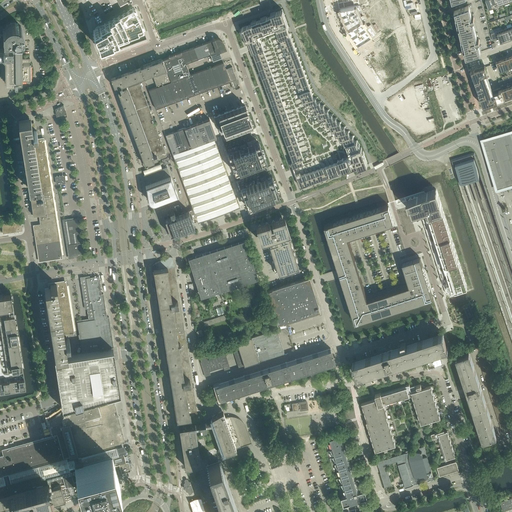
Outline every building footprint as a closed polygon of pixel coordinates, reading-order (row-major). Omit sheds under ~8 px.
[(336,0),(337,4),(338,4),(339,10),(340,10),(359,5),(358,0),(336,0)] [(491,0),(485,0),(489,10),(494,8),(491,0)] [(497,0),(491,0),(494,8),(499,7),(499,5),(497,0)] [(340,10),(349,30),(365,19),(364,15),(359,17),(357,11),(361,9),(359,5),(340,10)] [(469,16),(472,16),(469,5),(454,10),(455,16),(456,20),(458,19),(459,24),(457,24),(458,28),(459,33),(475,29),(473,21),(470,21),(470,20),(474,19),(474,16),(469,17),(469,16)] [(95,29),(93,30),(97,39),(100,48),(102,48),(128,38),(144,32),(143,30),(142,27),(141,24),(139,20),(133,8),(108,21),(105,23),(95,29)] [(400,9),(388,12),(390,19),(391,19),(402,16),(401,15),(402,15),(401,10),(400,10),(400,9)] [(257,22),(252,24),(252,23),(251,23),(252,24),(242,28),(242,29),(243,28),(245,33),(244,34),(246,41),(248,40),(249,43),(252,51),(263,47),(265,51),(266,56),(268,60),(269,64),(271,69),(272,73),(274,78),(276,82),(278,87),(279,92),(281,96),(283,100),(284,105),(286,109),(288,114),(289,118),(291,123),(293,128),(294,132),(296,137),(298,141),(300,147),(302,152),(304,157),(302,158),(304,163),(293,167),(296,174),(300,172),(301,175),(305,173),(309,172),(313,170),(317,168),(322,167),(326,165),(330,164),(334,162),(339,161),(342,171),(343,171),(347,169),(353,167),(357,166),(362,164),(362,166),(368,164),(367,162),(364,154),(363,154),(362,151),(363,151),(361,147),(359,147),(357,140),(355,141),(353,135),(351,136),(336,142),(334,136),(332,131),(330,126),(327,126),(326,121),(323,122),(322,118),(319,119),(318,113),(315,114),(313,109),(311,110),(309,105),(307,106),(305,101),(304,102),(302,97),(300,92),(298,88),(297,83),(295,78),(293,74),(292,69),(290,65),(288,60),(287,56),(285,51),(283,46),(281,42),(280,37),(290,33),(289,30),(288,28),(286,23),(288,22),(283,10),(282,10),(276,12),(276,13),(272,15),(272,14),(271,14),(271,15),(267,16),(266,17),(267,18),(262,19),(262,18),(261,19),(262,20),(257,21),(257,22)] [(402,16),(391,19),(392,25),(404,22),(402,16)] [(3,34),(0,34),(0,57),(1,57),(2,57),(5,59),(5,63),(6,63),(6,82),(14,82),(14,85),(14,86),(15,86),(16,87),(16,86),(17,86),(17,85),(17,81),(21,81),(31,81),(31,66),(31,65),(30,65),(30,58),(21,58),(21,47),(21,40),(20,40),(20,38),(21,38),(20,38),(20,36),(24,38),(24,34),(24,33),(24,32),(24,31),(24,30),(23,29),(22,28),(22,27),(22,26),(21,26),(21,25),(20,25),(19,24),(18,23),(18,22),(15,22),(14,22),(13,22),(12,22),(11,22),(10,23),(9,23),(7,24),(7,25),(6,25),(5,26),(4,27),(4,28),(3,28),(2,31),(2,32),(2,33),(3,34)] [(349,30),(348,31),(358,46),(375,34),(370,26),(366,29),(361,22),(349,30)] [(507,28),(502,30),(506,40),(511,39),(507,28)] [(474,38),(477,37),(475,29),(459,33),(461,38),(461,41),(463,41),(464,46),(463,46),(463,49),(464,49),(465,57),(480,52),(478,42),(476,43),(475,42),(480,41),(479,38),(475,39),(474,38)] [(493,41),(499,38),(500,42),(506,40),(502,30),(491,34),(492,38),(493,41)] [(290,33),(280,37),(281,42),(292,38),(290,33)] [(215,38),(212,39),(216,49),(218,48),(219,50),(225,48),(223,43),(223,42),(222,41),(221,40),(220,39),(219,39),(218,39),(217,39),(216,39),(215,39),(215,38)] [(292,38),(281,42),(283,46),(294,42),(292,38)] [(206,42),(210,54),(213,61),(222,58),(219,50),(218,48),(216,49),(212,39),(212,40),(206,42)] [(206,42),(200,44),(204,56),(210,54),(206,42)] [(294,42),(283,46),(285,51),(295,47),(294,44),(294,42)] [(200,44),(194,47),(198,58),(204,56),(200,44)] [(194,47),(187,49),(192,61),(198,58),(194,47)] [(263,47),(252,51),(254,55),(265,51),(263,47)] [(295,47),(285,51),(287,56),(297,52),(295,47)] [(187,49),(181,51),(186,63),(192,61),(187,49)] [(169,56),(169,57),(163,59),(171,82),(174,80),(180,78),(186,76),(190,74),(186,63),(181,51),(169,56)] [(265,51),(254,55),(256,60),(266,56),(265,51)] [(297,52),(287,56),(288,60),(299,56),(297,52)] [(266,56),(256,60),(257,64),(268,60),(266,56)] [(299,56),(288,60),(290,65),(300,61),(299,56)] [(118,91),(139,147),(145,164),(146,164),(148,164),(147,163),(158,159),(158,158),(166,155),(166,154),(139,83),(129,87),(128,87),(127,84),(128,84),(127,83),(121,86),(121,85),(120,84),(141,76),(143,75),(144,77),(144,76),(147,75),(152,74),(157,87),(161,85),(168,83),(171,82),(163,59),(162,58),(138,67),(111,77),(114,86),(116,85),(116,86),(118,91)] [(502,59),(501,60),(505,69),(504,69),(505,70),(510,68),(510,67),(506,58),(502,59)] [(268,60),(257,64),(259,68),(269,64),(268,60)] [(501,60),(495,62),(499,71),(504,69),(501,60)] [(300,61),(290,65),(292,69),(302,65),(300,61)] [(224,62),(217,64),(224,83),(230,81),(226,69),(224,62)] [(217,64),(211,67),(218,86),(224,83),(217,64)] [(269,64),(259,68),(260,71),(260,72),(271,69),(269,64)] [(302,65),(292,69),(293,74),(304,70),(302,65)] [(471,70),(470,71),(471,71),(472,74),(472,75),(473,78),(474,81),(474,82),(476,85),(477,88),(477,89),(478,92),(480,96),(481,99),(481,100),(482,103),(483,105),(483,106),(484,106),(487,105),(490,104),(491,103),(494,102),(497,101),(498,101),(501,100),(504,98),(505,98),(501,89),(499,90),(498,88),(494,90),(490,91),(490,90),(484,75),(484,74),(488,73),(486,67),(485,65),(484,66),(482,67),(481,67),(478,68),(477,68),(475,69),(474,69),(471,70)] [(211,67),(205,69),(212,88),(218,86),(211,67)] [(232,67),(226,69),(230,81),(233,88),(233,87),(234,87),(235,86),(236,85),(237,84),(237,83),(237,82),(237,81),(237,80),(237,79),(232,67)] [(205,69),(198,71),(206,90),(212,88),(205,69)] [(271,69),(260,72),(262,77),(272,73),(271,69)] [(304,70),(293,74),(295,78),(305,74),(304,70)] [(198,71),(192,74),(199,92),(206,90),(198,71)] [(272,73),(262,77),(264,82),(274,78),(272,73)] [(190,74),(186,76),(193,95),(199,92),(192,74),(190,74)] [(305,74),(295,78),(297,83),(307,79),(305,74)] [(186,76),(180,78),(187,97),(193,95),(186,76)] [(180,78),(174,80),(181,99),(187,97),(180,78)] [(274,78),(264,82),(266,86),(276,82),(274,78)] [(307,79),(297,83),(298,88),(309,84),(307,79)] [(171,82),(168,83),(175,102),(181,99),(174,80),(171,82)] [(276,82),(266,86),(267,90),(278,87),(276,82)] [(168,83),(161,85),(168,104),(175,102),(168,83)] [(309,84),(298,88),(300,92),(311,89),(309,84)] [(157,87),(155,87),(162,106),(168,104),(161,85),(157,87)] [(155,87),(149,90),(156,109),(162,106),(155,87)] [(278,87),(267,90),(269,96),(279,92),(278,87)] [(506,87),(501,89),(505,98),(510,97),(510,96),(506,87)] [(311,89),(300,92),(302,97),(312,93),(311,89)] [(279,92),(269,96),(271,100),(281,96),(279,92)] [(312,93),(302,97),(304,102),(305,101),(314,98),(314,97),(312,93)] [(281,96),(271,100),(272,104),(283,100),(281,96)] [(314,98),(305,101),(307,106),(309,105),(317,102),(317,101),(316,97),(314,98)] [(283,100),(272,104),(274,108),(284,105),(283,100)] [(317,102),(309,105),(311,110),(313,109),(321,106),(321,105),(320,101),(317,102)] [(63,114),(66,112),(64,105),(55,109),(57,116),(63,114)] [(245,105),(214,117),(219,132),(224,131),(225,134),(252,124),(249,116),(245,105)] [(284,105),(274,108),(275,113),(286,109),(284,105)] [(321,106),(313,109),(315,114),(318,113),(326,110),(325,110),(324,105),(321,105),(321,106)] [(286,109),(275,113),(277,118),(288,114),(286,109)] [(326,110),(318,113),(319,119),(322,118),(330,115),(330,114),(328,109),(326,110)] [(288,114),(277,118),(279,122),(289,118),(288,114)] [(330,115),(322,118),(323,122),(326,121),(334,118),(332,114),(330,114),(330,115)] [(334,118),(326,121),(327,126),(330,126),(338,123),(338,122),(336,117),(334,118)] [(42,139),(34,140),(33,134),(34,134),(37,133),(37,129),(35,130),(34,123),(35,123),(35,122),(31,123),(31,119),(31,118),(18,120),(18,121),(29,186),(29,188),(30,188),(31,188),(32,188),(35,187),(35,190),(35,191),(32,191),(33,192),(30,193),(33,215),(39,215),(40,223),(35,224),(35,225),(40,260),(61,257),(46,160),(42,139)] [(209,118),(203,121),(210,140),(214,138),(216,137),(209,118)] [(289,118),(279,122),(280,126),(291,123),(289,118)] [(203,121),(197,123),(204,142),(210,140),(203,121)] [(338,123),(330,126),(332,131),(342,127),(342,126),(340,121),(338,122),(338,123)] [(197,123),(190,125),(197,144),(204,142),(197,123)] [(291,123),(280,126),(282,132),(293,128),(291,123)] [(190,125),(184,128),(191,146),(197,144),(190,125)] [(342,127),(332,131),(334,136),(346,132),(346,131),(344,126),(342,127)] [(184,128),(178,130),(185,149),(191,146),(184,128)] [(293,128),(282,132),(284,136),(294,132),(293,128)] [(511,184),(507,186),(497,189),(483,140),(511,131),(511,128),(480,138),(487,165),(495,191),(511,186),(511,184)] [(178,130),(172,132),(179,151),(185,149),(178,130)] [(346,132),(334,136),(336,142),(351,136),(350,136),(349,130),(346,131),(346,132)] [(511,131),(483,140),(497,189),(507,186),(511,184),(511,131)] [(172,132),(165,134),(172,153),(179,151),(172,132)] [(294,132),(284,136),(286,141),(296,137),(294,132)] [(296,137),(286,141),(287,145),(298,141),(296,137)] [(176,162),(193,208),(193,209),(197,220),(198,222),(239,206),(214,138),(210,140),(204,142),(197,144),(191,146),(185,149),(179,151),(172,153),(173,154),(176,162)] [(298,141),(287,145),(289,150),(300,147),(298,141)] [(228,154),(234,170),(234,171),(265,159),(262,150),(261,147),(259,143),(259,142),(228,154)] [(300,147),(289,150),(291,156),(302,152),(300,147)] [(302,152),(291,156),(293,161),(302,158),(304,157),(302,152)] [(293,161),(291,162),(293,167),(304,163),(302,158),(293,161)] [(474,159),(455,165),(460,182),(479,176),(474,159)] [(339,161),(334,162),(338,173),(342,171),(339,161)] [(334,162),(330,164),(334,174),(338,173),(334,162)] [(145,185),(147,198),(148,198),(148,199),(148,200),(149,201),(150,201),(150,202),(151,202),(152,203),(153,203),(154,203),(155,202),(155,203),(178,195),(174,186),(173,186),(173,184),(174,184),(171,175),(170,175),(167,166),(162,168),(160,164),(143,170),(145,185)] [(330,164),(326,165),(330,176),(334,174),(330,164)] [(326,165),(322,167),(325,177),(330,176),(326,165)] [(322,167),(317,168),(321,179),(325,177),(322,167)] [(317,168),(313,170),(317,180),(321,179),(317,168)] [(313,170),(309,172),(313,182),(317,180),(313,170)] [(300,172),(296,174),(300,187),(304,185),(301,175),(300,172)] [(309,172),(305,173),(309,184),(313,182),(309,172)] [(305,173),(301,175),(304,185),(309,184),(305,173)] [(64,181),(65,183),(66,182),(64,174),(55,176),(56,184),(57,184),(57,180),(56,177),(60,177),(64,176),(64,181)] [(57,180),(57,184),(59,183),(65,183),(64,181),(64,176),(60,177),(56,177),(57,180)] [(272,178),(241,190),(245,201),(247,206),(247,207),(248,206),(278,195),(279,195),(279,194),(278,194),(278,192),(277,189),(272,178)] [(414,197),(408,199),(412,213),(418,211),(419,211),(419,212),(420,212),(422,216),(422,217),(425,226),(430,243),(441,275),(442,280),(447,279),(427,215),(429,215),(431,214),(441,246),(452,282),(455,290),(467,287),(444,212),(443,210),(437,190),(414,197)] [(349,240),(385,228),(385,226),(387,225),(391,224),(385,206),(381,207),(324,225),(337,266),(338,269),(340,274),(341,278),(342,282),(355,322),(433,297),(423,266),(421,260),(403,266),(405,272),(408,283),(367,296),(359,272),(358,268),(357,263),(349,240)] [(173,209),(169,211),(171,217),(165,219),(170,234),(194,226),(193,222),(197,220),(193,209),(175,215),(173,209)] [(73,219),(73,217),(62,219),(69,258),(76,257),(76,256),(76,255),(70,256),(69,250),(68,247),(68,244),(74,243),(77,243),(80,242),(78,231),(75,231),(69,232),(69,229),(68,226),(67,220),(73,219)] [(269,222),(258,225),(259,229),(262,240),(268,238),(279,272),(299,266),(288,232),(283,217),(271,221),(273,225),(270,225),(269,222)] [(67,220),(68,226),(69,229),(69,232),(75,231),(78,231),(81,230),(80,218),(73,219),(67,220)] [(22,229),(22,224),(21,219),(1,222),(3,232),(22,229)] [(193,257),(188,258),(190,264),(201,297),(258,279),(245,240),(196,256),(193,257)] [(68,244),(68,247),(69,250),(70,256),(76,255),(76,256),(82,255),(80,242),(78,243),(77,243),(74,243),(68,244)] [(192,253),(193,257),(196,256),(193,248),(182,252),(187,265),(190,264),(188,258),(187,254),(192,253)] [(155,269),(153,270),(168,362),(177,420),(178,419),(198,416),(174,266),(173,258),(172,257),(172,256),(171,256),(170,256),(169,256),(155,263),(156,263),(157,269),(155,269)] [(89,277),(90,277),(90,275),(80,277),(85,309),(87,309),(88,318),(77,320),(77,322),(78,321),(87,320),(89,320),(95,319),(94,316),(93,307),(91,308),(86,278),(89,277)] [(78,321),(77,322),(81,346),(82,352),(111,348),(111,347),(113,347),(114,347),(110,323),(109,317),(107,317),(107,315),(106,313),(106,310),(106,308),(105,305),(105,304),(104,299),(103,293),(101,294),(101,289),(99,279),(99,276),(90,277),(89,277),(86,278),(91,308),(93,307),(94,316),(95,319),(89,320),(87,320),(78,321)] [(309,277),(266,291),(277,324),(282,322),(283,323),(320,311),(309,277)] [(65,339),(64,333),(72,331),(71,325),(71,323),(70,318),(70,315),(65,281),(49,283),(49,285),(50,285),(51,287),(45,288),(46,296),(52,334),(55,354),(55,356),(67,354),(67,352),(67,350),(70,349),(69,349),(68,342),(70,342),(69,338),(66,339),(65,339)] [(0,306),(7,306),(8,308),(8,310),(9,310),(9,311),(9,312),(14,311),(12,299),(11,294),(3,295),(0,295),(0,306)] [(14,315),(0,317),(9,371),(12,371),(17,370),(23,369),(22,366),(22,363),(19,342),(17,331),(14,315)] [(224,315),(204,321),(205,326),(226,319),(224,315)] [(471,328),(467,330),(470,339),(484,334),(482,330),(472,333),(471,328)] [(276,329),(236,342),(238,346),(239,349),(239,351),(240,354),(241,357),(242,360),(243,363),(244,366),(284,353),(276,329)] [(444,333),(439,335),(433,337),(361,360),(352,362),(357,377),(389,366),(397,364),(448,348),(448,347),(447,347),(443,335),(444,335),(444,333)] [(62,407),(63,407),(112,394),(118,393),(118,392),(120,392),(114,356),(113,348),(111,348),(74,354),(55,357),(54,357),(55,359),(55,364),(56,366),(62,407)] [(271,381),(271,380),(274,379),(275,380),(283,377),(290,374),(290,375),(299,372),(306,369),(306,370),(315,367),(335,361),(330,348),(215,384),(219,398),(223,397),(223,396),(232,394),(231,393),(238,391),(239,391),(247,389),(247,388),(254,386),(255,386),(263,384),(263,383),(266,382),(267,383),(269,382),(270,383),(270,382),(271,382),(271,381)] [(468,353),(457,356),(456,357),(466,388),(467,391),(467,393),(483,440),(484,440),(497,436),(492,422),(473,362),(470,352),(469,353),(469,352),(468,353)] [(373,400),(362,403),(366,416),(367,416),(369,421),(366,421),(375,451),(384,448),(385,450),(388,449),(387,447),(396,445),(387,416),(388,415),(384,403),(409,395),(409,393),(411,392),(421,424),(429,421),(430,423),(432,422),(432,420),(440,418),(431,386),(425,388),(425,387),(422,385),(421,386),(421,384),(410,387),(410,386),(409,384),(406,385),(381,393),(375,395),(376,399),(374,399),(373,400)] [(74,481),(78,480),(75,467),(112,456),(114,466),(119,464),(121,468),(120,468),(122,473),(130,470),(129,466),(128,462),(126,462),(124,456),(124,454),(123,453),(123,452),(122,449),(121,446),(122,446),(121,446),(121,445),(121,444),(120,442),(125,441),(113,397),(112,395),(112,394),(65,407),(63,407),(63,411),(64,411),(65,415),(62,416),(49,420),(49,419),(48,420),(49,424),(50,426),(50,427),(51,432),(52,435),(48,437),(44,438),(28,442),(9,447),(3,449),(2,449),(2,452),(3,455),(0,455),(0,498),(1,498),(43,486),(43,485),(41,478),(46,477),(48,484),(49,488),(61,485),(64,484),(65,484),(67,483),(68,484),(69,484),(70,484),(70,483),(71,483),(71,482),(73,482),(74,482),(74,481)] [(307,401),(292,403),(293,411),(308,408),(307,401)] [(209,418),(210,421),(206,422),(205,421),(198,422),(198,423),(179,426),(185,467),(201,461),(200,460),(221,453),(221,454),(236,449),(236,448),(251,442),(246,427),(245,425),(244,423),(243,421),(241,420),(240,419),(238,418),(236,417),(234,416),(232,416),(229,416),(227,416),(225,417),(223,410),(209,418)] [(47,417),(0,429),(0,447),(9,445),(9,447),(28,442),(27,440),(47,435),(48,437),(52,435),(51,432),(50,427),(50,426),(49,424),(48,420),(47,417)] [(438,437),(439,441),(441,447),(443,454),(445,461),(447,460),(446,459),(455,456),(454,452),(453,453),(453,450),(452,446),(451,447),(451,444),(450,440),(449,440),(448,438),(449,438),(448,434),(447,434),(446,432),(447,432),(447,431),(446,431),(444,432),(444,431),(444,430),(431,435),(432,439),(438,437)] [(359,488),(342,434),(330,438),(347,495),(341,496),(344,504),(350,502),(351,503),(362,500),(361,499),(368,497),(365,489),(360,491),(359,488)] [(385,487),(392,485),(387,471),(386,471),(384,465),(397,461),(398,464),(402,479),(403,479),(405,487),(413,485),(418,483),(419,483),(426,478),(428,480),(428,481),(431,480),(430,480),(433,479),(433,480),(434,479),(431,469),(430,467),(430,465),(430,464),(429,463),(429,461),(429,460),(428,460),(428,458),(427,457),(428,457),(427,456),(424,446),(417,448),(417,452),(409,452),(408,452),(408,451),(409,451),(409,450),(406,451),(407,452),(377,462),(379,467),(381,473),(380,473),(385,487)] [(75,467),(78,480),(79,482),(82,494),(90,492),(91,491),(92,491),(93,491),(119,483),(114,466),(112,456),(75,467)] [(239,511),(238,511),(237,508),(238,508),(233,495),(232,495),(232,492),(227,479),(226,477),(226,476),(220,459),(205,464),(207,470),(206,470),(209,477),(209,476),(211,482),(212,485),(212,484),(214,490),(213,490),(214,492),(215,492),(217,497),(216,498),(217,500),(218,500),(220,506),(219,506),(220,508),(221,508),(222,511),(239,511)] [(456,461),(450,463),(452,472),(459,470),(456,461)] [(450,463),(443,465),(446,474),(452,472),(450,463)] [(443,465),(437,467),(440,476),(446,474),(443,465)] [(190,492),(192,492),(193,491),(190,481),(186,480),(185,482),(188,492),(190,492)] [(52,503),(53,503),(58,501),(58,502),(59,501),(64,500),(65,500),(65,499),(63,494),(63,493),(62,488),(61,485),(2,501),(5,511),(19,511),(23,511),(25,511),(24,511),(29,509),(29,510),(30,509),(35,508),(36,508),(41,506),(42,506),(47,505),(48,505),(48,504),(52,503)] [(200,498),(191,501),(194,510),(194,511),(204,511),(203,509),(203,510),(202,508),(203,508),(201,503),(202,503),(202,502),(202,500),(201,501),(200,498)] [(511,500),(511,498),(500,502),(503,511),(511,508),(511,502),(511,501),(511,500)]
